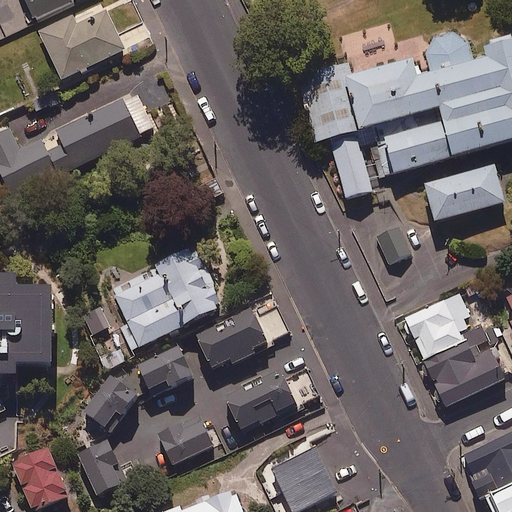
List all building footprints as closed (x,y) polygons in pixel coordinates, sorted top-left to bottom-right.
[(26,0),(37,23),(74,7),(73,4),(81,0),(26,0)] [(126,54),(109,16),(79,30),(74,19),(41,35),(64,83),(126,54)] [(475,33),(305,74),(322,145),(336,142),(350,201),(382,193),(377,176),(511,142),(511,39),(479,48),(475,33)] [(156,133),(138,94),(19,149),(11,131),(0,135),(0,175),(11,200),(156,133)] [(500,168),(432,184),(443,226),(510,210),(500,168)] [(413,256),(401,229),(379,239),(391,266),(413,256)] [(128,328),(122,330),(132,354),(225,314),(199,254),(112,291),(128,328)] [(21,294),(21,282),(0,282),(0,378),(20,379),(20,370),(55,370),(56,294),(21,294)] [(463,336),(470,333),(465,322),(471,319),(460,294),(403,319),(424,365),(467,346),(463,336)] [(511,301),(502,306),(511,329),(511,301)] [(219,377),(273,349),(270,344),(290,334),(277,309),(259,319),(254,310),(199,339),(219,377)] [(467,346),(424,365),(445,412),(507,385),(490,348),(500,344),(491,324),(470,333),(463,336),(467,346)] [(194,382),(181,353),(142,370),(155,400),(194,382)] [(321,400),(308,372),(280,385),(277,379),(230,401),(245,435),(321,400)] [(139,403),(112,383),(85,419),(112,439),(139,403)] [(215,450),(201,420),(161,439),(175,468),(215,450)] [(511,438),(467,459),(485,500),(511,488),(511,438)] [(129,485),(109,446),(82,459),(101,499),(129,485)] [(43,511),(70,501),(49,452),(14,467),(33,511),(43,511)] [(307,511),(339,497),(318,452),(274,473),(292,511),(307,511)] [(511,511),(511,493),(489,505),(492,511),(511,511)] [(242,511),(236,496),(200,511),(242,511)]
